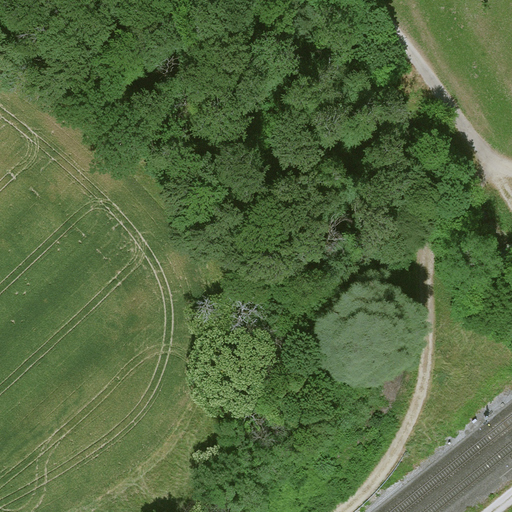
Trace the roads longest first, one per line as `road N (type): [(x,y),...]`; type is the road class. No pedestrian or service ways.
road 1 (track): [(338,511),(383,467),(415,407),(428,337),(430,230),(489,166)]
road 2 (track): [(361,0),(489,166)]
